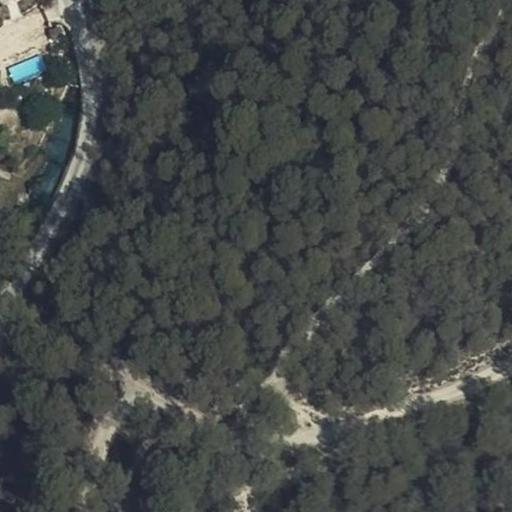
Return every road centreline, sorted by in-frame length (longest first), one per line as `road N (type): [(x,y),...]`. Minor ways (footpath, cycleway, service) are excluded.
road 1 (track): [(91,511),(111,409),(140,394),(199,412),(265,392),(285,395),(320,436),(383,425),(511,359)]
road 2 (residential): [(0,336),(87,132),(90,82),(75,0)]
